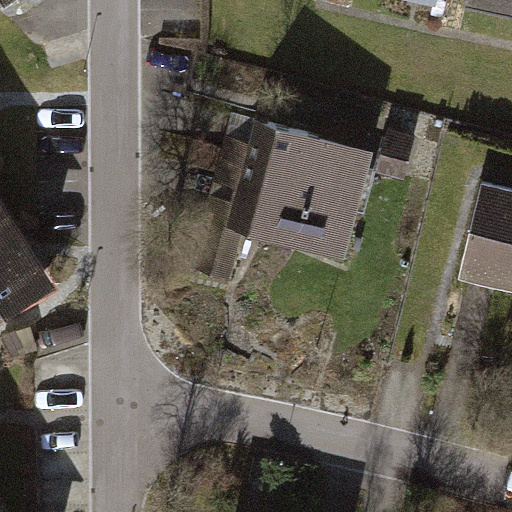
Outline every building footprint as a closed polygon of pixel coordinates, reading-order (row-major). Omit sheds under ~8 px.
[(0,0),(0,9),(15,0),(0,0)] [(511,0),(482,0),(480,13),(511,19),(511,0)] [(349,271),(378,159),(269,131),(264,150),(237,143),(200,281),(236,291),(248,245),(349,271)] [(419,141),(397,135),(386,180),(408,185),(419,141)] [(0,198),(10,193),(0,175),(0,198)] [(511,192),(486,187),(463,282),(511,293),(511,192)] [(0,314),(62,277),(10,193),(0,198),(0,314)] [(0,511),(10,511),(11,511),(0,493),(0,511)]
